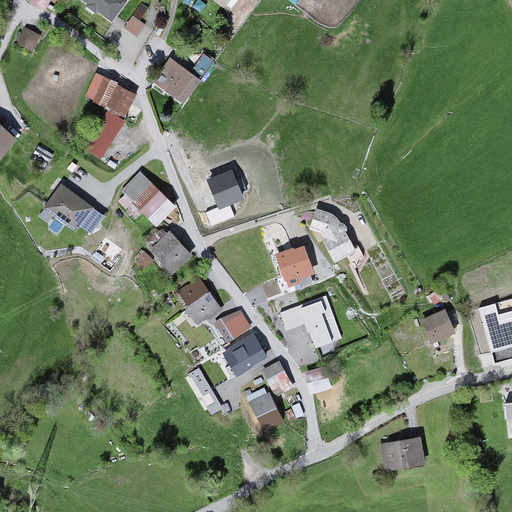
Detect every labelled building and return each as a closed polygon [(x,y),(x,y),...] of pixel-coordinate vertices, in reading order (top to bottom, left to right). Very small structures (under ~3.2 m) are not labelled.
[(82,0),(110,21),(126,0),(82,0)] [(141,4),(132,17),(138,20),(146,8),(141,4)] [(132,17),(125,28),(135,35),(142,23),(138,20),(132,17)] [(33,35),(20,28),(13,40),(27,47),(33,35)] [(170,60),(155,82),(181,101),(197,80),(170,60)] [(100,103),(110,82),(90,72),(80,93),(100,103)] [(133,94),(110,82),(100,103),(122,114),(133,94)] [(0,149),(10,138),(0,128),(0,149)] [(165,198),(136,171),(118,190),(146,217),(165,198)] [(56,182),(40,205),(72,228),(88,206),(56,182)] [(341,220),(315,210),(308,227),(322,232),(334,261),(355,250),(341,220)] [(145,247),(157,261),(177,243),(165,230),(145,247)] [(177,243),(157,261),(168,273),(188,255),(177,243)] [(272,255),(282,283),(308,273),(297,245),(272,255)] [(149,262),(139,253),(131,260),(140,270),(149,262)] [(175,292),(185,307),(204,294),(193,279),(175,292)] [(440,287),(428,295),(434,303),(445,295),(440,287)] [(204,294),(185,307),(196,323),(215,310),(204,294)] [(326,297),(281,313),(286,329),(307,321),(316,346),(340,337),(326,297)] [(439,311),(418,320),(428,343),(449,333),(439,311)] [(245,329),(235,312),(227,317),(224,314),(214,321),(230,338),(245,329)] [(252,336),(223,353),(234,374),(264,357),(252,336)] [(278,363),(261,371),(266,380),(282,372),(278,363)] [(328,371),(308,375),(310,388),(330,384),(328,371)] [(282,372),(266,380),(270,389),(286,381),(282,372)] [(266,391),(247,401),(256,418),(275,408),(266,391)] [(298,403),(291,406),(295,416),(302,414),(298,403)] [(275,408),(256,418),(262,430),(281,420),(275,408)] [(415,438),(375,444),(379,470),(419,464),(415,438)]
